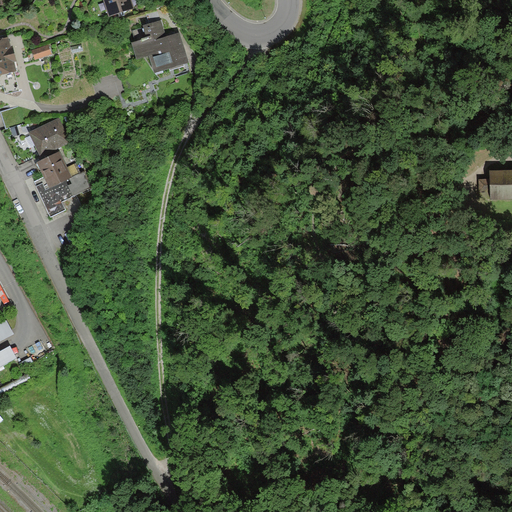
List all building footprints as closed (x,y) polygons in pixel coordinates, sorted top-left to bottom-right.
[(130,0),(104,0),(109,13),(132,6),(130,0)] [(136,40),(132,41),(137,55),(151,50),(157,67),(185,58),(177,32),(165,36),(159,18),(132,27),(136,40)] [(5,37),(0,38),(0,70),(13,67),(5,37)] [(47,43),(31,49),(34,58),(51,52),(47,43)] [(13,67),(0,70),(0,83),(0,85),(4,84),(5,89),(18,86),(13,67)] [(148,86),(142,67),(126,72),(132,91),(148,86)] [(24,123),(19,106),(0,112),(6,129),(24,123)] [(59,121),(32,134),(42,155),(69,142),(59,121)] [(39,162),(39,163),(35,165),(39,173),(43,172),(49,185),(51,188),(71,178),(58,153),(39,162)] [(71,178),(51,188),(49,185),(38,190),(53,221),(68,213),(62,203),(78,195),(93,188),(84,172),(71,178)] [(511,173),(497,174),(491,174),(491,181),(491,188),(492,194),(492,202),(511,201),(511,173)] [(492,194),(491,181),(480,182),(480,195),(492,194)] [(93,188),(78,195),(87,213),(101,206),(93,188)] [(0,340),(13,334),(11,331),(6,322),(0,325),(0,340)] [(10,346),(0,351),(0,367),(17,358),(10,346)]
